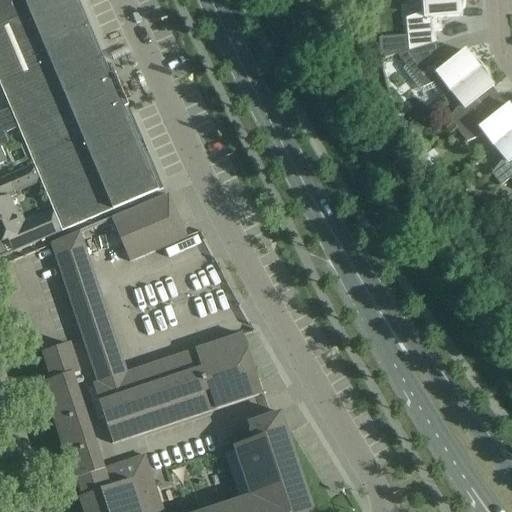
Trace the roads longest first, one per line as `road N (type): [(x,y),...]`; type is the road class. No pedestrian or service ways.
road 1 (residential): [(384,511),(376,483),(266,305),(122,0)]
road 2 (secondary): [(392,331),(293,166),(212,0)]
road 3 (secondary): [(511,470),(424,358),(392,331)]
road 4 (secondary): [(392,331),(474,482)]
